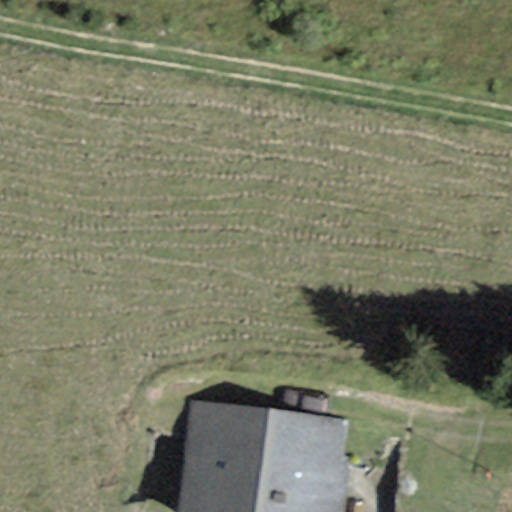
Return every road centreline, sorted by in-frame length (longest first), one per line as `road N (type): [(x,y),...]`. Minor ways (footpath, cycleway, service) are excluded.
road 1 (track): [(511,117),(0,23)]
road 2 (track): [(511,431),(389,420)]
